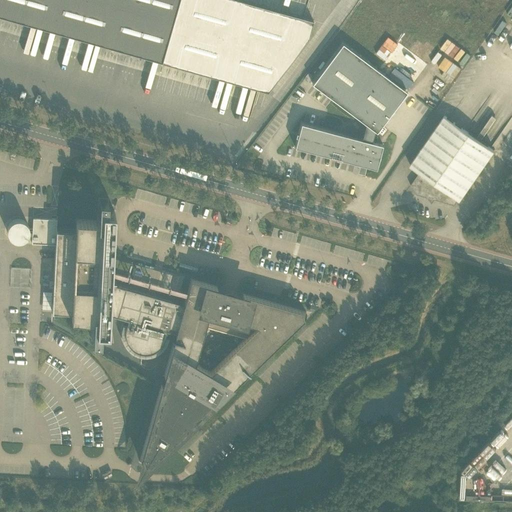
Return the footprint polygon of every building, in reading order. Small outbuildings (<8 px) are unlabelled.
[(0,0),(0,16),(162,62),(268,92),(302,47),(310,20),(239,0),(0,0)] [(312,83),(366,123),(361,139),(301,123),(295,147),(376,168),(383,144),(372,141),(375,130),(377,132),(407,91),(342,43),(312,83)] [(459,199),(462,195),(494,150),(444,115),(410,165),(420,172),(410,185),(417,194),(455,204),(458,199),(459,199)] [(259,139),(253,147),(262,154),(268,146),(259,139)] [(31,243),(55,244),(52,311),(109,314),(118,316),(128,319),(126,324),(123,323),(122,326),(122,327),(121,329),(121,331),(121,332),(121,334),(121,336),(122,337),(122,339),(123,342),(124,343),(125,345),(126,347),(127,348),(128,349),(130,351),(131,352),(133,353),(134,354),(136,354),(138,355),(141,356),(143,356),(146,356),(148,356),(151,356),(153,355),(155,354),(156,354),(158,353),(159,352),(161,350),(162,349),(164,347),(165,345),(166,344),(167,343),(168,341),(168,340),(168,339),(169,338),(169,336),(165,335),(167,330),(176,333),(164,375),(167,377),(165,386),(161,384),(139,462),(141,462),(149,467),(150,468),(207,411),(204,409),(211,403),(214,405),(307,315),(306,314),(306,313),(306,312),(243,294),(242,297),(232,294),(231,293),(231,292),(230,292),(229,291),(228,291),(228,292),(227,292),(227,293),(226,293),(216,290),(217,287),(191,279),(184,304),(126,287),(111,283),(114,211),(107,210),(108,200),(99,199),(98,220),(76,219),(76,230),(56,229),(57,219),(33,218),(31,243)] [(101,328),(93,328),(92,340),(101,341),(101,328)]
